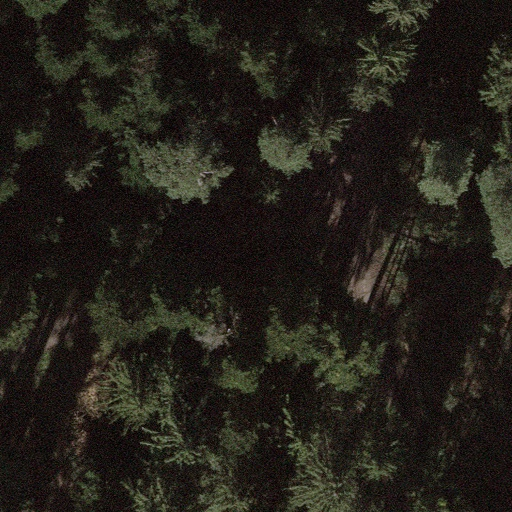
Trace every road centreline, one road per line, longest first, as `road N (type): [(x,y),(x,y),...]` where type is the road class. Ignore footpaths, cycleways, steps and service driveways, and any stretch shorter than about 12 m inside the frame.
road 1 (track): [(0,345),(361,154)]
road 2 (track): [(361,154),(441,511)]
road 3 (track): [(361,154),(382,22),(393,0)]
